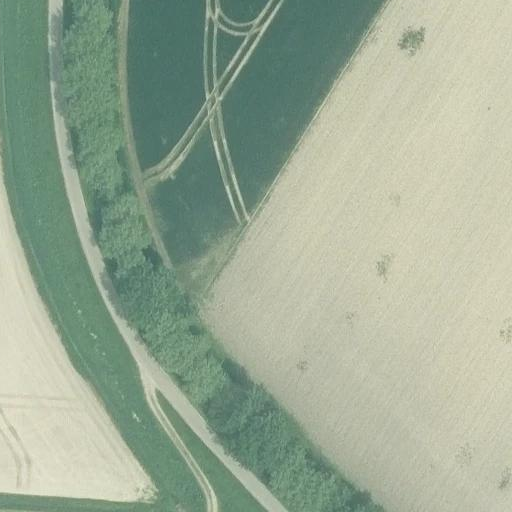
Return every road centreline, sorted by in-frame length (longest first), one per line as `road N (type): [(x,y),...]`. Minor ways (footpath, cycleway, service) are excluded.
road 1 (unclassified): [(276,511),(149,371),(88,263),(51,53),(55,0)]
road 2 (track): [(149,371),(151,402),(201,480),(210,511)]
